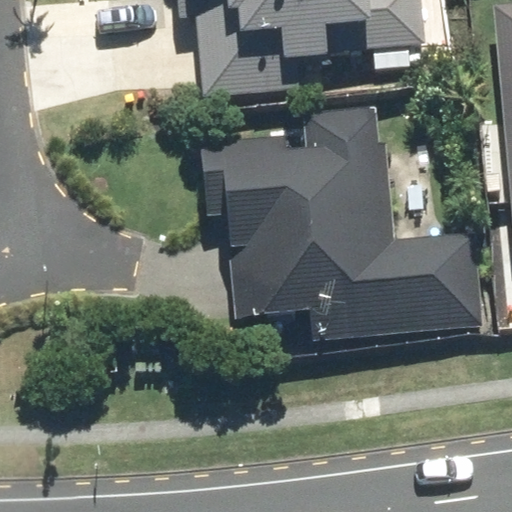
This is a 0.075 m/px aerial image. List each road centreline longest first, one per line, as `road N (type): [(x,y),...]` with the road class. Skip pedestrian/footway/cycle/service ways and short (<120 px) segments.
road 1 (residential): [(15,195),(0,36)]
road 2 (residential): [(135,270),(15,195)]
road 3 (secondary): [(390,511),(511,494)]
